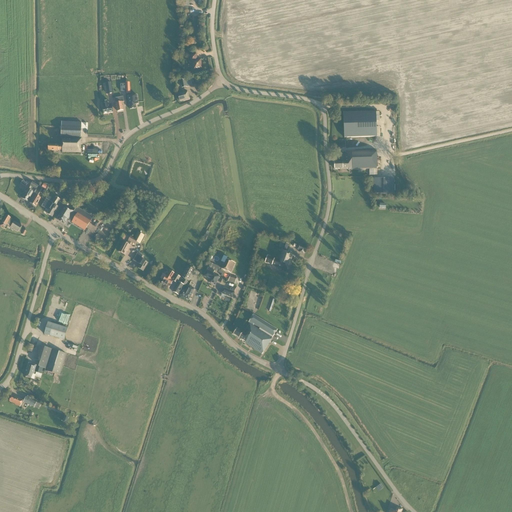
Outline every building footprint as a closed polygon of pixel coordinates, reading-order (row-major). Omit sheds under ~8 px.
[(197,61),(197,59),(196,54),(189,56),(190,63),(192,63),(193,68),(192,68),(193,72),(196,71),(202,69),(201,60),(197,61)] [(103,84),(103,88),(106,87),(107,94),(112,94),(111,83),(103,84)] [(183,102),(190,100),(187,92),(178,95),(179,101),(183,100),(183,102)] [(137,96),(128,97),(129,106),(130,109),(136,109),(135,105),(138,104),(137,96)] [(123,111),(121,102),(124,102),(123,97),(114,98),(116,107),(117,112),(123,111)] [(109,104),(109,101),(103,102),(103,105),(102,105),(102,108),(103,114),(113,112),(112,107),(111,104),(109,104)] [(344,138),(377,137),(376,112),(343,113),(344,138)] [(81,137),(81,127),(81,122),(61,122),(61,127),(61,137),(64,137),(75,137),(81,137)] [(58,146),(48,145),(48,151),(58,151),(58,150),(62,151),(62,152),(80,153),(81,139),(75,139),(75,137),(64,137),(63,138),(62,138),(62,143),(62,146),(58,146)] [(377,169),(376,151),(345,152),(345,162),(334,163),(334,169),(349,169),(349,170),(377,169)] [(393,194),(394,179),(380,179),(379,194),(393,194)] [(34,193),(38,186),(32,183),(30,186),(33,188),(31,191),(26,189),(24,193),(25,194),(22,199),(27,202),(30,197),(32,198),(34,194),(34,193)] [(34,193),(34,194),(34,195),(29,203),(31,204),(35,207),(40,198),(37,196),(42,188),(38,186),(34,193)] [(46,214),(47,212),(46,212),(53,201),(46,196),(41,204),(42,205),(39,210),(46,214)] [(57,212),(59,208),(61,205),(60,204),(61,201),(55,197),(50,206),(51,207),(46,214),(52,217),(56,211),(57,212)] [(57,220),(64,225),(67,220),(69,221),(69,219),(73,222),(72,223),(85,231),(90,222),(78,214),(77,215),(73,213),(74,212),(64,205),(59,214),(60,214),(57,220)] [(8,225),(12,220),(10,218),(5,215),(0,223),(0,228),(1,227),(4,229),(6,230),(7,227),(6,226),(7,224),(8,225)] [(17,233),(21,227),(14,222),(10,228),(17,233)] [(140,245),(144,236),(138,232),(134,239),(131,237),(127,244),(124,242),(118,252),(125,255),(130,246),(131,243),(135,245),(136,243),(140,245)] [(305,253),(307,248),(299,245),(297,250),(300,251),(299,253),(303,254),(304,253),(305,253)] [(288,273),(294,256),(281,252),(278,260),(267,256),(265,263),(272,266),(272,267),(272,268),(275,269),(276,269),(276,268),(281,269),(280,271),(288,273)] [(141,259),(143,256),(137,253),(133,261),(140,265),(138,269),(143,271),(148,264),(141,259)] [(230,273),(235,263),(226,260),(224,265),(223,264),(221,269),(230,273)] [(223,277),(225,273),(219,270),(220,268),(209,262),(208,265),(219,270),(218,273),(222,274),(221,276),(223,277)] [(194,270),(195,268),(193,266),(192,269),(187,266),(181,277),(189,282),(195,271),(194,270)] [(213,274),(214,271),(208,268),(207,271),(206,271),(203,277),(210,280),(208,283),(216,286),(219,277),(213,274)] [(181,278),(170,271),(166,277),(161,285),(168,290),(171,285),(172,285),(172,283),(173,281),(177,283),(181,278)] [(234,284),(237,278),(231,275),(228,282),(234,284)] [(185,286),(187,283),(180,279),(173,292),(177,294),(178,294),(183,286),(185,286)] [(185,292),(183,291),(180,296),(189,300),(194,289),(188,286),(185,292)] [(221,294),(232,299),(235,293),(234,293),(236,289),(231,287),(229,291),(223,288),(221,294)] [(277,330),(253,315),(248,323),(253,325),(254,324),(260,328),(259,329),(253,326),(250,324),(244,333),(237,329),(233,334),(239,338),(245,342),(245,343),(262,354),(277,330)] [(64,341),(67,329),(48,323),(44,335),(64,341)] [(60,375),(66,354),(40,346),(35,360),(40,362),(39,367),(28,363),(26,371),(27,371),(25,377),(31,379),(34,379),(35,376),(41,378),(42,374),(41,374),(43,368),(45,369),(45,371),(60,375)] [(18,398),(12,396),(9,402),(15,405),(20,407),(23,400),(18,398)] [(33,398),(28,396),(27,398),(26,397),(23,403),(34,408),(38,409),(40,405),(36,403),(37,402),(32,400),(33,398)] [(381,484),(375,488),(378,492),(382,489),(384,488),(381,484)] [(424,509),(430,511),(436,497),(430,495),(424,509)]
